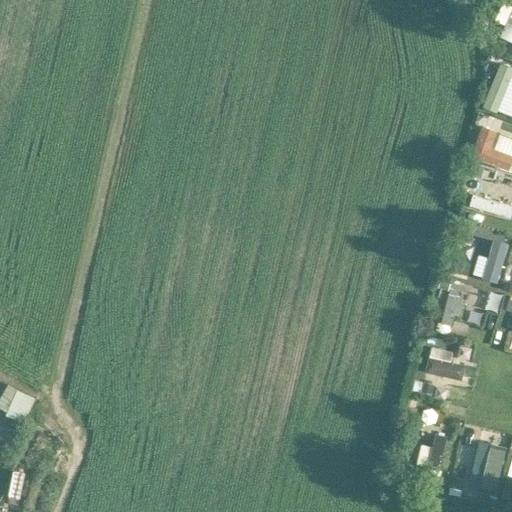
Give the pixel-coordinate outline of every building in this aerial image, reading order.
[(441,275),(438,286),(447,289),(451,278),(441,275)] [(455,359),(434,356),(435,346),(418,344),(413,376),(452,381),(455,359)] [(423,383),(421,391),(431,394),(433,385),(423,383)] [(33,399),(18,393),(16,395),(8,414),(23,421),(33,399)] [(0,436),(0,472),(21,424),(8,418),(0,436)]
